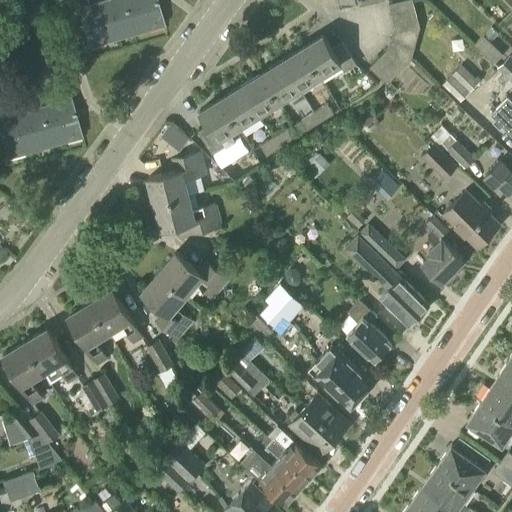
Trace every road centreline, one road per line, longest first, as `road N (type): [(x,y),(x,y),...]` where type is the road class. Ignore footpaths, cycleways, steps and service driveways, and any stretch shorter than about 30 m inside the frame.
road 1 (residential): [(0,308),(230,0)]
road 2 (residential): [(334,511),(511,254)]
